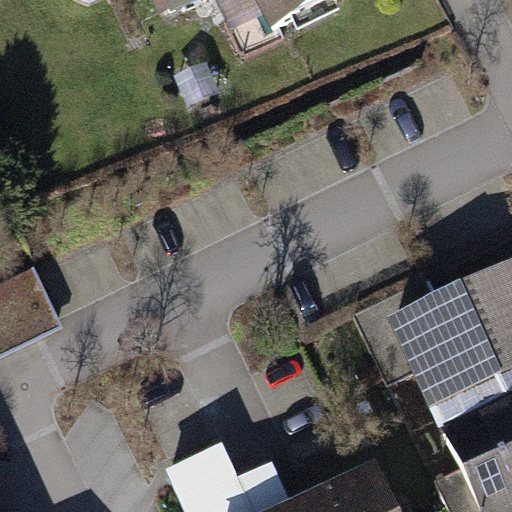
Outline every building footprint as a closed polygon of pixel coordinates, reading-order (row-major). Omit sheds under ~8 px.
[(180,0),(189,16),(221,0),(180,0)] [(264,0),(283,37),(357,0),(264,0)] [(453,445),(511,415),(511,275),(397,333),(453,445)] [(511,511),(511,415),(453,445),(486,511),(511,511)] [(296,511),(303,509),(284,465),(251,479),(236,447),(180,472),(197,511),(296,511)] [(303,509),(296,511),(398,511),(382,475),(303,509)]
